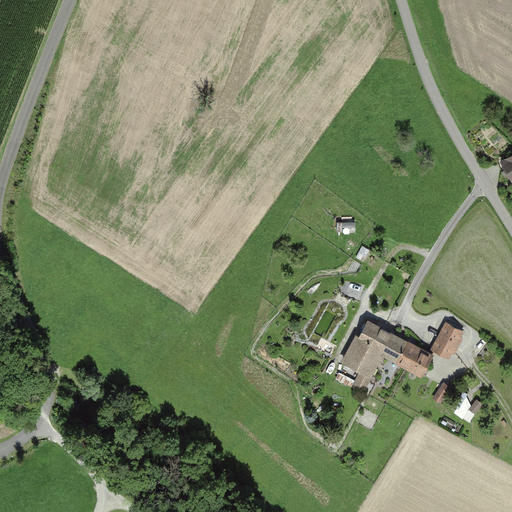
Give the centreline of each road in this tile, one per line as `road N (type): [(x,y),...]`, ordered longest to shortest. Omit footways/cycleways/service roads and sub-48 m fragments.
road 1 (residential): [(401,0),(449,122),(511,229)]
road 2 (unclassified): [(0,263),(47,379),(38,423),(0,451)]
road 3 (unclassified): [(71,0),(0,189)]
road 4 (track): [(100,511),(112,492),(38,423)]
